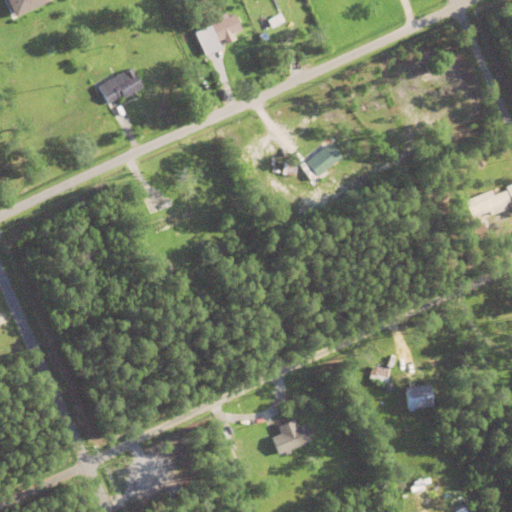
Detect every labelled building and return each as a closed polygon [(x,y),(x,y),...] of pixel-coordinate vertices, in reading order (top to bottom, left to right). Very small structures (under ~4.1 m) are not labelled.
[(45,5),(43,0),(2,0),(9,17),(45,5)] [(258,5),(268,0),(273,0),(277,8),(263,15),(258,5)] [(256,15),(260,13),(269,28),(264,30),(256,15)] [(193,33),(232,15),(240,31),(231,35),(233,40),(218,48),(219,50),(204,57),(193,33)] [(257,36),(263,33),(267,40),(260,43),(257,36)] [(204,62),(209,59),(213,68),(208,70),(204,62)] [(107,105),(97,87),(129,67),(142,88),(134,93),(135,94),(131,97),(130,95),(123,100),(121,97),(107,105)] [(143,110),(141,105),(142,104),(141,103),(148,99),(149,101),(154,98),(157,102),(143,110)] [(339,146),(343,151),(342,152),(344,155),(336,161),(338,163),(333,167),(331,165),(325,170),(328,173),(317,182),(318,183),(312,187),(294,164),(302,158),(305,163),(333,141),(338,147),(339,146)] [(281,176),(282,163),(293,164),(295,167),(294,177),(281,176)] [(489,212),(470,220),(465,208),(503,192),(508,204),(503,207),(504,210),(490,215),(489,212)] [(155,205),(169,200),(171,206),(158,211),(155,205)] [(170,214),(166,216),(164,212),(180,204),(182,209),(177,211),(178,213),(171,216),(170,214)] [(154,266),(166,260),(170,271),(159,276),(154,266)] [(368,381),(370,367),(388,371),(386,384),(368,381)] [(443,381),(442,387),(436,386),(439,369),(445,370),(444,373),(447,373),(446,382),(443,381)] [(429,406),(427,384),(402,386),(404,408),(429,406)] [(302,427),(309,444),(276,457),(269,440),(279,436),(276,428),(292,422),(295,430),(302,427)] [(251,433),(266,426),(268,430),(253,438),(251,433)] [(252,444),(255,451),(254,451),(256,456),(251,458),(244,443),(248,441),(250,445),(252,444)] [(237,469),(244,465),(250,475),(242,479),(237,469)] [(412,482),(415,489),(413,490),(414,495),(410,496),(405,480),(409,478),(411,483),(412,482)] [(162,491),(173,486),(177,495),(166,500),(162,491)] [(139,501),(156,494),(159,502),(142,509),(139,501)]
